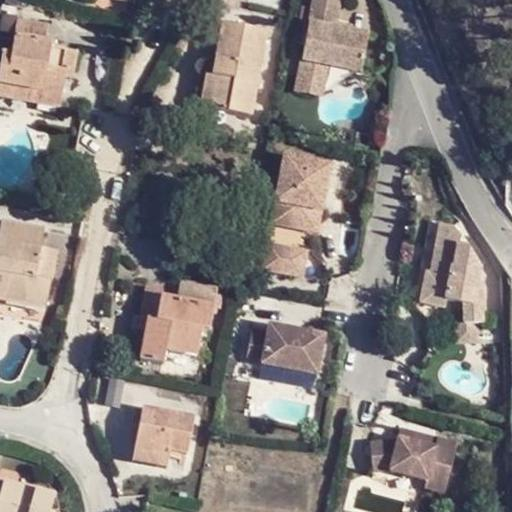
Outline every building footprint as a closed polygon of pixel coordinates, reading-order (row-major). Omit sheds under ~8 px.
[(339,0),(312,0),(298,77),(316,80),(318,68),(326,69),(359,76),(366,38),(349,34),(334,32),(335,27),(339,0)] [(0,73),(0,94),(16,98),(16,91),(62,98),(68,69),(73,70),(76,51),(51,46),(52,41),(47,41),(50,25),(19,20),(12,53),(4,52),(0,73)] [(264,33),(220,24),(211,72),(206,72),(199,107),(250,116),(264,33)] [(326,69),(318,68),(316,80),(298,77),(294,94),(320,99),(326,69)] [(16,91),(16,98),(60,106),(62,98),(16,91)] [(328,168),(282,160),(270,228),(316,236),(328,168)] [(36,277),(42,248),(45,231),(2,223),(0,235),(0,300),(47,309),(52,281),(36,277)] [(453,227),(440,224),(435,251),(439,252),(435,274),(426,273),(420,304),(446,309),(447,301),(464,304),(461,326),(474,326),(479,326),(479,285),(475,285),(478,270),(465,247),(457,245),(460,238),(453,227)] [(305,254),(266,247),(261,274),(301,281),(305,254)] [(58,251),(42,248),(36,277),(52,281),(58,251)] [(144,287),(138,320),(145,322),(143,335),(137,364),(159,368),(162,352),(195,359),(201,332),(208,333),(213,310),(166,300),(168,293),(144,287)] [(145,322),(138,320),(133,319),(129,332),(143,335),(145,322)] [(461,326),(453,326),(453,345),(474,344),(474,326),(461,326)] [(323,339),(267,329),(266,337),(250,334),(245,366),(316,379),(323,339)] [(140,409),(132,447),(166,454),(166,459),(185,462),(193,419),(140,409)] [(397,441),(370,445),(373,475),(390,472),(427,481),(426,489),(445,494),(457,444),(437,439),(434,449),(423,446),(426,436),(400,430),(397,441)] [(437,439),(426,436),(423,446),(434,449),(437,439)] [(166,454),(132,447),(129,464),(164,470),(166,459),(166,454)] [(0,505),(0,511),(51,511),(57,495),(8,479),(0,505)]
